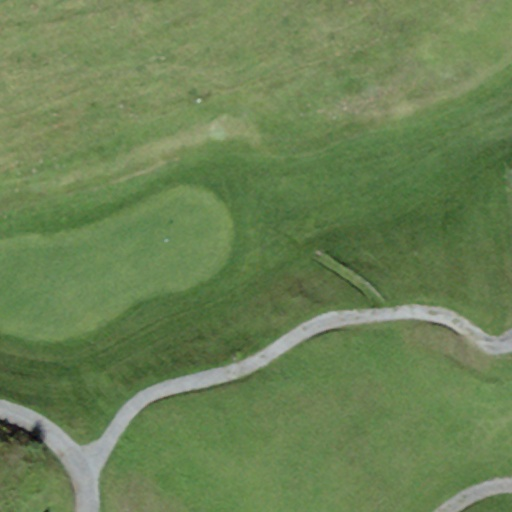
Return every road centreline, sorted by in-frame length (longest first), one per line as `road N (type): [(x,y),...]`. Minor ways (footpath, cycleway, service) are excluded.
road 1 (track): [(78,473),(138,401),(233,374),(311,327),(432,317),(484,344)]
road 2 (track): [(84,511),(76,462),(21,411),(0,405)]
